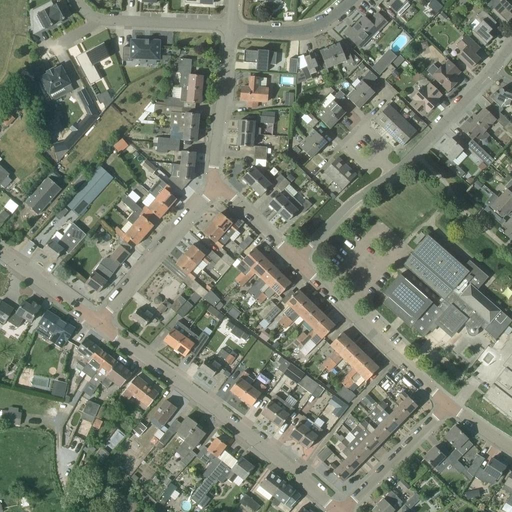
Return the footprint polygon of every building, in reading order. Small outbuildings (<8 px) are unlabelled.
[(407,0),(383,0),(397,13),(408,2),(407,0)] [(511,0),(498,0),(501,2),(492,11),(506,24),(511,17),(511,12),(510,11),(511,8),(511,4),(510,3),(511,0)] [(63,1),(58,4),(53,7),(51,2),(33,12),(34,34),(45,28),(46,29),(71,16),(67,9),(68,8),(65,3),(64,3),(63,1)] [(431,7),(435,11),(440,6),(435,2),(431,7)] [(471,32),(485,45),(494,36),(489,32),(493,28),(492,28),(497,23),(483,11),(475,19),(480,23),(471,32)] [(379,32),(388,23),(378,13),(369,22),(364,17),(352,29),(350,27),(344,33),(360,48),(377,30),(379,32)] [(443,22),(447,17),(442,13),(438,17),(443,22)] [(458,56),(470,69),(480,60),(474,54),(480,49),(467,36),(457,47),(462,52),(458,56)] [(109,52),(104,42),(86,51),(93,65),(109,57),(107,53),(109,52)] [(128,63),(159,63),(159,43),(129,42),(128,63)] [(354,55),(351,56),(349,50),(343,53),(339,44),(329,48),(336,65),(346,61),(348,64),(352,63),(354,67),(360,61),(354,55)] [(327,68),(336,65),(329,48),(320,52),(323,60),(317,63),(321,71),(322,74),(329,72),(327,68)] [(93,65),(86,51),(75,57),(80,66),(78,67),(83,77),(85,76),(90,85),(101,80),(93,65)] [(257,52),(243,51),(243,63),(275,65),(276,53),(268,52),(257,51),(257,52)] [(315,73),(321,71),(317,63),(314,54),(304,58),(308,67),(302,69),(308,80),(317,77),(315,73)] [(395,59),(400,64),(404,60),(400,55),(395,59)] [(180,88),(181,88),(202,90),(203,77),(190,75),(192,60),(180,59),(178,72),(182,73),(180,88)] [(289,59),(289,73),(297,74),(298,59),(289,59)] [(433,77),(448,92),(459,81),(456,77),(461,72),(449,60),(444,66),(444,65),(433,77)] [(378,61),(372,68),(380,75),(386,68),(378,61)] [(387,68),(392,73),(395,69),(390,64),(387,68)] [(73,91),(70,84),(71,84),(61,67),(54,71),(53,69),(47,72),(48,74),(41,77),(45,85),(43,86),(46,92),(48,92),(50,95),(64,87),(68,94),(73,91)] [(374,93),(369,87),(377,78),(370,71),(360,81),(354,89),(367,101),(374,93)] [(258,88),(258,86),(259,78),(250,77),(249,88),(242,87),(241,100),(247,100),(247,108),(258,109),(258,102),(268,103),(269,88),(258,88)] [(437,100),(442,95),(431,84),(426,89),(424,87),(413,98),(415,100),(410,105),(422,116),(426,112),(428,113),(439,102),(437,100)] [(85,88),(77,92),(84,107),(93,103),(85,88)] [(201,104),(202,90),(181,88),(180,98),(165,97),(165,106),(183,108),(184,102),(201,104)] [(359,109),(367,101),(354,89),(346,97),(359,109)] [(511,91),(507,90),(505,93),(504,92),(504,91),(503,90),(503,89),(502,89),(501,89),(500,89),(500,90),(499,90),(499,91),(499,92),(499,93),(498,94),(496,92),(490,98),(501,108),(509,106),(511,101),(511,91)] [(293,106),(294,93),(286,93),(285,106),(293,106)] [(112,97),(111,98),(102,102),(103,103),(106,109),(114,100),(112,97)] [(325,109),(338,121),(346,113),(333,101),(325,109)] [(99,115),(93,103),(84,107),(88,114),(79,124),(76,121),(69,129),(72,131),(64,141),(54,144),(58,162),(99,115)] [(183,108),(165,106),(154,105),(153,113),(170,115),(170,125),(179,126),(198,128),(200,115),(183,113),(183,108)] [(384,129),(398,114),(389,105),(375,120),(384,129)] [(330,129),(338,121),(325,109),(318,117),(330,129)] [(489,112),(488,113),(484,109),(477,117),(474,114),(471,118),(482,128),(490,136),(485,131),(495,120),(488,113),(489,112)] [(318,122),(314,118),(308,112),(306,114),(312,120),(316,124),(318,122)] [(274,124),(275,117),(275,114),(259,113),(259,116),(257,116),(257,122),(274,124)] [(393,138),(407,123),(398,114),(384,129),(393,138)] [(511,124),(501,114),(495,120),(504,128),(511,135),(511,124)] [(6,116),(2,121),(8,127),(15,119),(10,115),(8,118),(6,116)] [(490,136),(482,128),(471,118),(460,129),(463,131),(473,140),(475,137),(477,139),(480,140),(482,140),(488,138),(490,136)] [(312,128),(316,124),(312,120),(308,124),(312,128)] [(261,128),(254,128),(255,122),(239,121),(238,133),(254,134),(260,135),(261,128)] [(417,132),(413,128),(407,123),(393,138),(402,147),(417,132)] [(197,142),(198,128),(179,126),(178,133),(184,133),(183,140),(197,142)] [(307,138),(319,150),(327,142),(314,131),(307,138)] [(253,147),(254,134),(238,133),(237,146),(253,147)] [(180,139),(168,138),(158,137),(158,144),(179,146),(180,139)] [(117,153),(126,146),(120,138),(111,146),(117,153)] [(311,158),(319,150),(307,138),(299,147),(311,158)] [(61,160),(67,166),(74,159),(79,164),(93,149),(82,139),(61,160)] [(465,173),(452,161),(462,150),(451,139),(440,150),(449,159),(445,164),(460,178),(465,173)] [(179,152),(179,146),(158,144),(157,152),(167,153),(167,151),(179,152)] [(298,155),(297,154),(301,151),(296,146),(288,155),(296,163),(299,160),(296,157),(298,155)] [(494,161),(483,150),(477,156),(489,167),(494,161)] [(181,165),(194,167),(196,153),(182,151),(181,165)] [(333,181),(347,166),(338,157),(324,172),(333,181)] [(153,174),(157,169),(147,160),(143,165),(153,174)] [(0,184),(0,185),(10,175),(0,165),(0,184)] [(193,180),(194,167),(181,165),(180,177),(172,176),(169,179),(178,187),(185,179),(193,180)] [(114,178),(100,166),(66,203),(79,216),(114,178)] [(347,166),(333,181),(343,190),(357,175),(347,166)] [(251,188),(262,177),(253,168),(242,179),(251,188)] [(87,177),(81,171),(71,181),(77,187),(87,177)] [(277,188),(286,179),(281,174),(272,183),(277,188)] [(295,179),(291,174),(286,179),(290,183),(295,179)] [(262,177),(251,188),(260,196),(271,185),(262,177)] [(26,204),(38,215),(61,189),(49,178),(26,204)] [(156,199),(168,209),(176,200),(170,194),(173,190),(160,179),(161,180),(159,184),(157,182),(148,192),(156,199)] [(281,192),(269,204),(278,213),(293,197),(297,193),(289,185),(290,184),(286,179),(277,188),(281,192)] [(511,186),(508,183),(504,187),(506,189),(498,198),(511,210),(511,209),(511,186)] [(142,209),(128,197),(124,194),(120,199),(134,212),(127,220),(129,221),(145,236),(153,226),(147,220),(150,216),(142,209)] [(312,205),(307,200),(302,205),(293,197),(278,213),(287,222),(299,209),(303,213),(312,205)] [(506,216),(511,210),(498,198),(490,207),(488,205),(484,210),(494,219),(498,215),(501,217),(504,214),(506,216)] [(148,208),(145,205),(142,209),(150,216),(153,213),(160,219),(168,209),(156,199),(148,208)] [(0,221),(2,223),(7,218),(9,215),(4,210),(2,212),(0,213),(0,221)] [(230,238),(239,229),(221,213),(212,223),(230,238)] [(137,245),(145,236),(129,221),(121,230),(117,227),(113,231),(121,238),(127,243),(130,239),(137,245)] [(69,254),(80,242),(86,235),(73,223),(63,236),(57,232),(51,240),(43,251),(55,260),(63,250),(69,254)] [(221,248),(230,238),(212,223),(203,233),(221,248)] [(417,245),(425,236),(421,232),(413,241),(417,245)] [(463,267),(428,235),(411,254),(412,255),(403,264),(450,305),(451,306),(454,303),(464,312),(455,321),(460,326),(463,323),(468,328),(468,329),(467,329),(467,330),(467,331),(467,332),(467,333),(468,334),(468,335),(469,335),(470,336),(471,337),(472,337),(473,337),(474,337),(475,336),(476,336),(476,335),(477,335),(478,334),(478,333),(478,332),(478,331),(478,330),(481,327),(484,330),(501,311),(477,290),(488,277),(469,260),(463,267)] [(123,248),(127,243),(121,238),(116,242),(120,246),(110,257),(119,266),(130,254),(123,248)] [(239,246),(244,250),(248,245),(243,241),(239,246)] [(202,270),(207,265),(211,260),(193,245),(185,254),(201,270),(202,270)] [(239,255),(244,250),(239,246),(240,247),(235,251),(239,255)] [(252,269),(264,257),(255,248),(243,261),(236,267),(242,272),(245,276),(251,269),(252,269)] [(221,258),(231,267),(235,262),(226,253),(221,258)] [(196,275),(201,270),(185,254),(176,265),(194,280),(197,276),(196,275)] [(261,278),(273,266),(264,257),(252,269),(251,269),(245,276),(238,283),(242,287),(255,273),(261,278)] [(222,276),(231,267),(221,258),(216,265),(213,268),(222,276)] [(270,287),(282,274),(273,266),(261,278),(270,287)] [(113,274),(113,273),(107,269),(101,277),(94,272),(86,283),(99,293),(107,282),(113,274)] [(238,283),(245,276),(242,272),(234,280),(238,283)] [(269,299),(275,292),(279,296),(292,283),(282,274),(270,287),(264,294),(256,301),(260,304),(267,297),(269,299)] [(424,337),(445,314),(432,303),(433,303),(400,274),(383,294),(388,298),(383,304),(405,324),(411,328),(412,326),(424,337)] [(203,298),(208,292),(199,284),(194,291),(203,298)] [(203,299),(214,306),(220,300),(210,290),(209,291),(208,292),(203,299)] [(282,326),(308,299),(299,290),(286,303),(290,307),(284,313),(285,315),(279,322),(282,326)] [(180,295),(172,305),(170,308),(176,313),(187,300),(180,295)] [(301,324),(317,308),(308,299),(282,326),(286,329),(296,319),(301,324)] [(187,300),(176,313),(182,318),(193,306),(187,300)] [(18,328),(24,318),(31,322),(40,307),(33,302),(31,306),(24,301),(17,313),(13,311),(13,309),(1,301),(0,302),(0,321),(4,324),(6,320),(18,328)] [(237,310),(242,304),(238,301),(234,307),(228,314),(236,320),(241,313),(237,310)] [(264,319),(276,306),(271,301),(259,314),(264,319)] [(167,308),(162,304),(157,310),(162,314),(167,308)] [(206,313),(218,318),(221,312),(208,306),(206,313)] [(276,306),(264,319),(259,324),(265,329),(271,323),(270,322),(281,311),(276,306)] [(314,329),(326,317),(317,308),(301,324),(305,321),(314,329)] [(145,314),(138,309),(132,318),(145,327),(150,320),(155,324),(158,319),(147,311),(145,314)] [(67,341),(74,329),(47,311),(39,324),(54,333),(49,340),(62,348),(66,341),(67,341)] [(326,317),(314,329),(307,336),(311,340),(316,345),(335,326),(326,317)] [(178,322),(163,341),(174,349),(188,330),(182,325),(178,322)] [(511,330),(511,328),(509,327),(508,326),(501,336),(506,339),(511,330)] [(300,344),(307,336),(303,332),(296,340),(297,340),(294,343),(297,346),(300,344)] [(184,336),(174,349),(185,357),(195,343),(202,348),(209,338),(202,333),(199,337),(195,334),(190,341),(184,336)] [(323,372),(352,342),(342,333),(330,345),(336,351),(322,365),(319,368),(323,372)] [(307,336),(300,344),(304,347),(311,340),(307,336)] [(472,365),(481,348),(460,337),(451,354),(472,365)] [(88,362),(98,348),(85,338),(76,350),(85,357),(82,361),(81,360),(77,365),(82,370),(84,367),(88,362)] [(349,363),(361,351),(352,342),(323,372),(326,375),(329,372),(343,358),(349,363)] [(95,374),(109,356),(98,348),(88,362),(84,367),(90,371),(86,376),(91,380),(95,374)] [(230,355),(222,349),(218,354),(225,360),(225,361),(231,365),(236,359),(235,358),(238,354),(233,351),(230,355)] [(358,372),(370,359),(361,351),(349,363),(357,372),(358,372)] [(109,373),(117,362),(109,356),(95,374),(91,380),(89,382),(97,388),(100,384),(100,383),(108,373),(109,373)] [(362,376),(367,381),(379,368),(370,359),(358,372),(357,372),(351,378),(344,386),(344,385),(337,394),(344,399),(349,404),(356,396),(351,391),(350,392),(347,389),(354,382),(355,383),(362,376)] [(206,360),(200,368),(212,377),(218,370),(223,374),(226,370),(220,366),(221,366),(214,361),(212,365),(206,360)] [(291,364),(285,360),(278,370),(284,374),(291,364)] [(131,373),(124,367),(117,362),(109,373),(108,373),(100,383),(100,384),(100,383),(108,388),(113,382),(120,387),(131,373)] [(291,364),(284,374),(297,384),(305,374),(291,364)] [(511,392),(509,390),(511,386),(511,372),(506,368),(483,397),(511,419),(511,392)] [(249,375),(244,371),(230,391),(241,399),(250,386),(251,386),(244,381),(249,375)] [(351,378),(348,375),(341,382),(344,385),(344,386),(351,378)] [(79,385),(83,378),(79,376),(75,383),(78,385),(79,385)] [(126,389),(133,395),(132,396),(135,399),(136,397),(149,406),(159,394),(136,377),(126,389)] [(61,382),(54,380),(51,395),(64,398),(66,391),(60,390),(61,382)] [(319,385),(314,382),(307,391),(312,395),(319,385)] [(266,388),(263,386),(261,384),(256,390),(250,386),(241,399),(252,407),(266,388)] [(318,399),(325,389),(319,385),(312,395),(318,399)] [(399,406),(408,416),(418,406),(403,392),(399,396),(404,401),(399,406)] [(261,414),(271,421),(284,402),(280,398),(275,395),(261,414)] [(368,395),(361,398),(365,407),(372,404),(368,395)] [(339,419),(348,406),(334,396),(328,403),(335,408),(331,413),(339,419)] [(89,415),(94,403),(88,400),(83,412),(89,415)] [(153,418),(163,426),(177,409),(166,400),(153,418)] [(384,410),(387,406),(382,401),(378,405),(384,410)] [(294,409),(290,406),(284,402),(271,421),(280,428),(294,409)] [(89,415),(95,417),(100,406),(100,405),(94,403),(89,415)] [(384,410),(378,405),(375,409),(380,414),(374,419),(380,425),(389,435),(399,425),(389,416),(384,410)] [(399,425),(408,416),(399,406),(389,416),(399,425)] [(8,411),(3,411),(1,424),(20,426),(22,413),(18,412),(19,409),(9,408),(8,411)] [(299,442),(313,423),(309,429),(303,425),(308,419),(304,416),(290,435),(299,442)] [(185,439),(195,426),(197,424),(187,417),(176,432),(185,439)] [(389,435),(380,425),(375,430),(369,425),(363,420),(360,424),(380,444),(389,435)] [(133,430),(140,436),(147,428),(140,422),(133,430)] [(299,442),(308,449),(323,430),(313,423),(299,442)] [(371,453),(380,444),(360,424),(356,427),(361,432),(355,438),(371,453)] [(192,451),(194,449),(206,434),(195,426),(185,439),(179,447),(187,454),(181,462),(186,466),(196,454),(192,451)] [(460,458),(462,455),(473,445),(467,439),(468,439),(455,426),(444,437),(456,450),(458,451),(455,454),(460,458)] [(174,434),(175,434),(168,429),(165,433),(155,446),(160,450),(173,434),(174,434)] [(362,463),(341,442),(339,440),(334,436),(328,442),(335,449),(337,446),(342,451),(342,452),(347,458),(342,463),(352,472),(362,463)] [(362,463),(371,453),(355,438),(350,443),(345,438),(341,442),(362,463)] [(206,465),(214,455),(217,457),(226,446),(216,439),(208,450),(204,447),(199,452),(196,456),(206,465)] [(327,447),(318,457),(323,462),(333,452),(327,447)] [(465,468),(459,462),(451,454),(446,459),(435,447),(424,458),(434,467),(440,473),(450,463),(460,473),(465,468)] [(473,476),(479,467),(485,459),(478,455),(467,471),(473,477),(473,476)] [(237,476),(243,480),(254,468),(241,458),(233,469),(228,465),(216,480),(217,480),(222,484),(227,478),(232,482),(237,476)] [(479,467),(473,476),(484,483),(489,475),(498,480),(505,467),(492,459),(484,470),(479,467)] [(226,464),(225,463),(221,460),(218,465),(210,475),(210,474),(206,479),(191,499),(197,504),(205,495),(216,480),(228,465),(226,464)] [(343,482),(352,472),(342,463),(337,468),(332,463),(328,467),(343,482)] [(511,471),(502,489),(511,495),(506,503),(511,506),(511,471)] [(272,496),(283,481),(271,472),(260,485),(259,486),(272,496)] [(403,479),(398,484),(405,492),(410,487),(403,479)] [(291,507),(294,503),(301,496),(296,491),(283,481),(272,496),(275,499),(272,503),(277,507),(278,506),(284,511),(289,511),(293,508),(291,507)] [(162,496),(169,500),(177,488),(171,483),(162,496)] [(465,493),(467,500),(480,497),(478,490),(465,493)] [(373,511),(392,511),(394,510),(398,506),(401,507),(401,506),(401,503),(402,502),(391,491),(377,506),(378,507),(373,511)] [(408,509),(419,498),(415,493),(403,504),(408,509)] [(252,499),(250,498),(245,494),(239,502),(245,507),(247,505),(254,511),(260,506),(252,499)] [(197,504),(203,508),(203,509),(211,499),(205,495),(197,504)]
